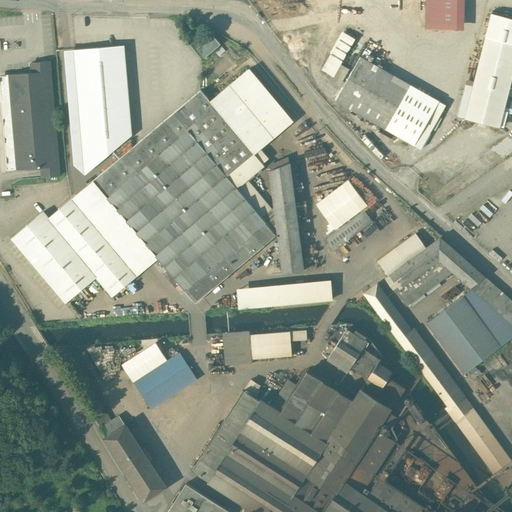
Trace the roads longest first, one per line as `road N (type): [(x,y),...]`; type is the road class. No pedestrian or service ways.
road 1 (residential): [(511,288),(357,149),(246,23),(197,10),(0,0)]
road 2 (residential): [(0,290),(138,511)]
